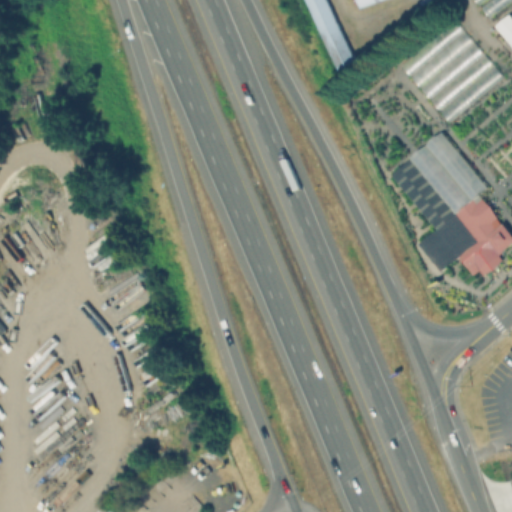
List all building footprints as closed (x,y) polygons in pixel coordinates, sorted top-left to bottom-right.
[(324,0),(351,57),(335,64),(305,0),(324,0)] [(511,0),(476,0),(487,16),(511,0)] [(511,15),(510,13),(496,25),(511,44),(511,15)] [(405,68),(445,121),(501,78),(461,25),(405,68)] [(511,157),(511,135),(501,145),(511,157)] [(453,214),(408,158),(390,172),(435,229),(418,243),(439,270),(450,262),(465,281),(479,270),(484,275),(502,261),(497,255),(511,242),(511,230),(505,221),(502,224),(478,194),(453,214)]
